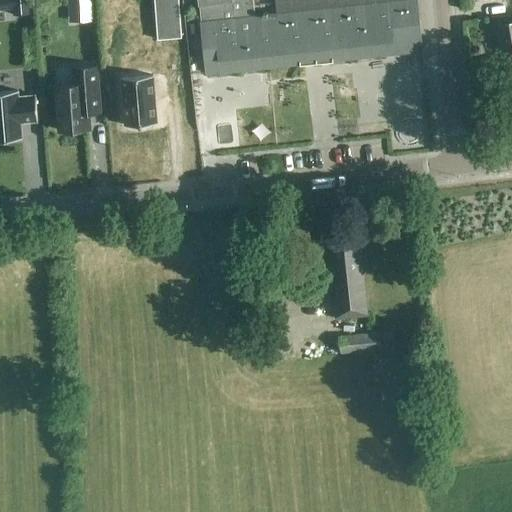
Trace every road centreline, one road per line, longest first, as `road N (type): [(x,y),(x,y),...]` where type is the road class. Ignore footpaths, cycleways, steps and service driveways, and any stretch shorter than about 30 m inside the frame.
road 1 (tertiary): [(459,166),(0,215)]
road 2 (unclassified): [(455,130),(442,0)]
